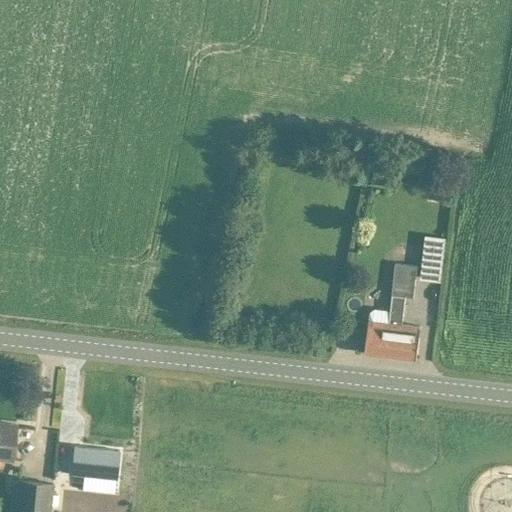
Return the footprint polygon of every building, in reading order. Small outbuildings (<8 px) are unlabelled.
[(424,242),(421,275),(441,278),(446,237),(432,235),(424,242)] [(417,359),(419,339),(421,326),(402,324),(405,297),(414,298),(418,266),(396,264),(392,295),(391,310),(374,309),(370,312),(365,353),(417,359)] [(0,458),(12,460),(14,445),(16,425),(0,422),(0,458)] [(73,446),(70,473),(115,479),(118,451),(73,446)] [(17,478),(13,511),(49,511),(52,482),(17,478)]
